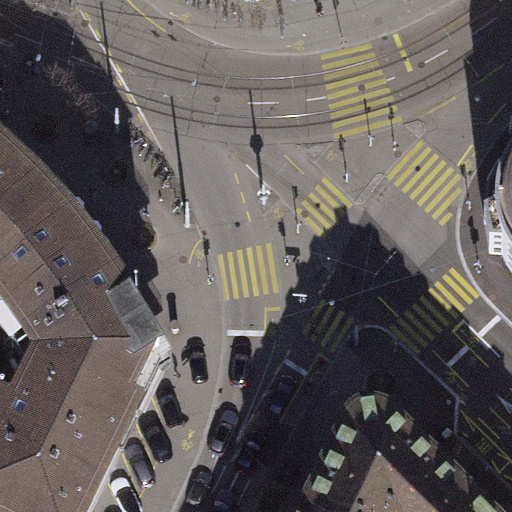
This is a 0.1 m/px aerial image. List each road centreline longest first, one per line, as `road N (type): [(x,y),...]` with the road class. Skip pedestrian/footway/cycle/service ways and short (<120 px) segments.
road 1 (tertiary): [(243,438),(243,272),(193,99)]
road 2 (tertiary): [(373,249),(193,99)]
road 3 (secondary): [(243,438),(331,323),(373,249)]
road 4 (secondary): [(373,249),(419,172),(511,73)]
road 5 (residential): [(511,391),(373,249)]
road 6 (tertiary): [(193,99),(110,0)]
